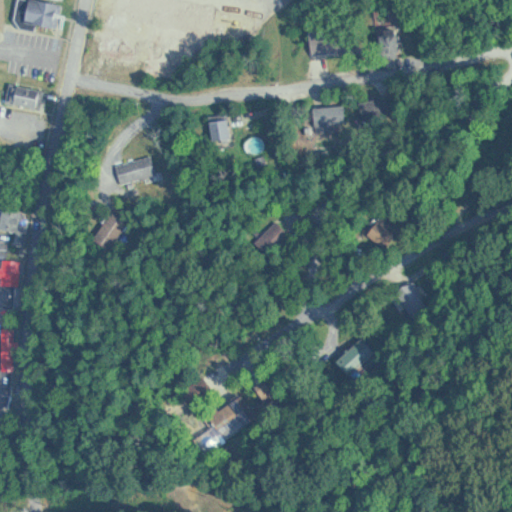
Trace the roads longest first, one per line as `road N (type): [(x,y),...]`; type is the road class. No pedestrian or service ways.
road 1 (residential): [(41,511),(36,305),(89,0)]
road 2 (residential): [(74,74),(148,90),(239,96),(511,48)]
road 3 (residential): [(511,194),(238,363)]
road 4 (residential): [(316,315),(360,80)]
